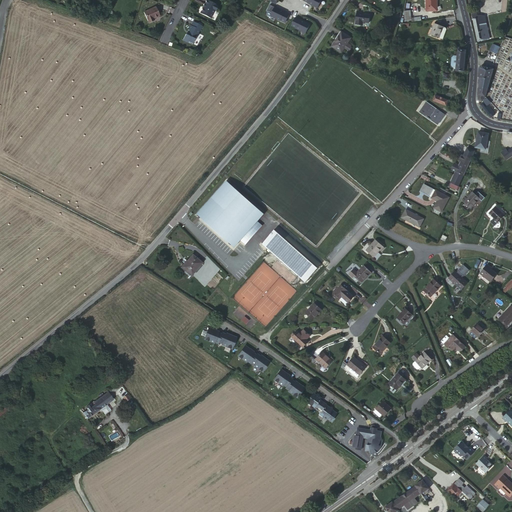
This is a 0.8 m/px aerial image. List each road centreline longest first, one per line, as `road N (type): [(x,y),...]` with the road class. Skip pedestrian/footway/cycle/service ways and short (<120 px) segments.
road 1 (tertiary): [(343,0),(279,94),(138,263),(0,376)]
road 2 (unclassified): [(471,106),(373,218)]
